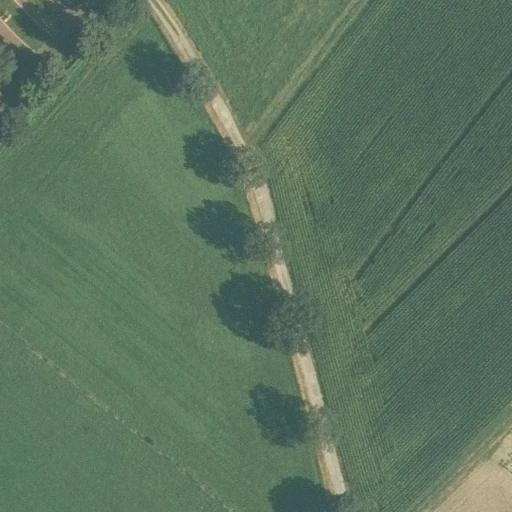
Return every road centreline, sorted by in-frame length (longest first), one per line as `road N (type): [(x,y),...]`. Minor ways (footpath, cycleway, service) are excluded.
road 1 (track): [(238,158),(365,0)]
road 2 (track): [(427,511),(511,427)]
